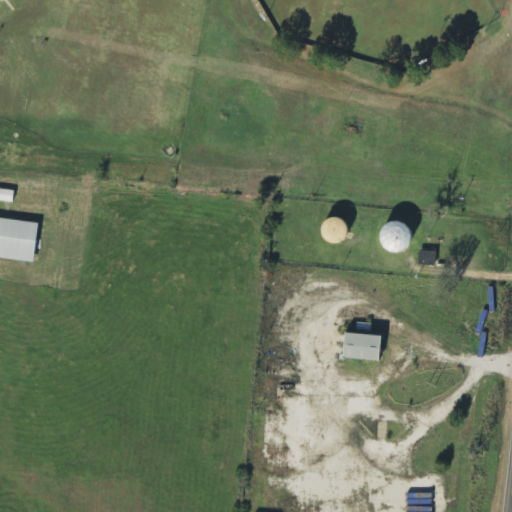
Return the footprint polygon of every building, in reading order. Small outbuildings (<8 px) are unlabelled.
[(0,202),(14,203),(15,192),(0,190),(0,202)] [(396,217),(374,235),(392,256),(414,238),(396,217)] [(322,245),(346,243),(343,218),(320,220),(322,245)] [(38,223),(0,219),(0,258),(34,262),(38,223)] [(435,266),(435,252),(419,251),(418,266),(435,266)] [(379,361),(380,336),(343,334),(343,359),(379,361)]
